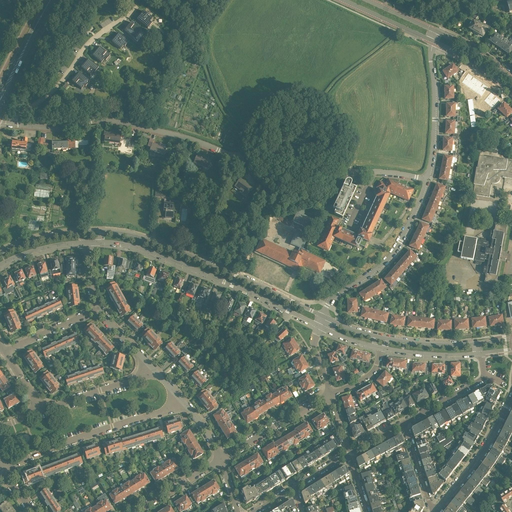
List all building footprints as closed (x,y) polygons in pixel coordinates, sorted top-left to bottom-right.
[(144,12),(137,20),(148,29),(152,24),(150,22),(153,19),(144,12)] [(476,34),(482,23),(475,20),(474,22),(474,21),(469,29),(473,31),(473,32),(476,34)] [(131,23),(124,31),(133,39),(136,35),(137,36),(141,31),(131,23)] [(482,23),(476,34),(478,36),(480,35),(483,37),(488,30),(489,30),(490,27),(486,25),(485,25),(482,23)] [(115,39),(112,42),(121,50),(123,46),(124,47),(129,42),(117,33),(113,39),(114,38),(115,39)] [(494,45),(500,37),(495,33),(489,41),(490,41),(490,42),(491,43),(492,43),(494,45)] [(505,40),(500,37),(494,45),(496,46),(497,47),(498,48),(499,48),(505,40)] [(502,50),(504,51),(510,44),(505,40),(499,48),(500,49),(501,50),(502,50)] [(95,53),(92,56),(101,63),(104,60),(106,61),(110,56),(98,47),(94,52),(94,53),(94,52),(95,53)] [(84,65),(81,68),(90,76),(93,72),(94,73),(98,68),(87,59),(82,64),(82,65),(83,64),(84,65)] [(454,65),(449,69),(453,75),(458,72),(454,65)] [(448,79),(453,75),(449,69),(444,72),(448,79)] [(75,78),(72,82),(81,90),(84,86),(85,87),(90,82),(78,72),(73,78),(74,78),(75,78)] [(469,73),(462,82),(467,85),(472,78),(471,78),(473,76),(469,73)] [(472,78),(467,85),(472,89),(478,80),(475,77),(473,79),(472,78)] [(478,80),(472,89),(476,92),(482,85),(481,85),(482,83),(478,80)] [(482,85),(476,92),(481,96),(488,87),(484,84),(483,86),(482,85)] [(491,92),(484,101),(488,105),(494,98),(493,97),(495,96),(491,92)] [(494,98),(488,105),(493,109),(500,100),(496,97),(495,99),(494,98)] [(504,104),(500,108),(498,106),(495,110),(497,111),(498,110),(503,114),(508,108),(504,104)] [(511,111),(508,108),(503,114),(507,118),(511,112),(511,111)] [(453,137),(456,137),(458,137),(458,135),(456,135),(454,134),(455,128),(447,128),(446,134),(453,134),(453,137)] [(104,142),(105,142),(105,143),(115,145),(115,146),(118,146),(119,144),(120,138),(123,139),(124,136),(115,135),(115,133),(110,133),(110,134),(104,133),(103,140),(105,140),(104,142)] [(7,141),(7,145),(12,146),(12,151),(23,152),(26,152),(26,150),(26,144),(27,144),(27,142),(27,139),(23,139),(22,143),(12,142),(13,140),(9,140),(9,141),(7,141)] [(66,143),(52,143),(52,145),(43,143),(43,140),(39,139),(38,145),(40,146),(39,150),(44,151),(45,146),(52,147),(52,150),(62,150),(62,151),(66,151),(67,149),(68,149),(68,143),(66,143)] [(68,143),(68,149),(75,149),(75,140),(66,140),(66,143),(68,143)] [(152,144),(153,141),(149,140),(148,147),(151,148),(150,152),(164,156),(166,148),(152,144)] [(202,156),(198,154),(194,153),(189,151),(189,152),(188,152),(188,153),(188,154),(188,155),(188,156),(189,156),(187,157),(187,158),(187,159),(188,159),(188,160),(189,161),(190,161),(190,162),(191,162),(194,163),(194,164),(202,167),(204,169),(205,169),(206,170),(207,170),(209,169),(210,168),(210,167),(209,166),(210,166),(212,163),(210,162),(211,161),(201,157),(202,156)] [(500,181),(500,180),(500,179),(501,176),(503,177),(511,178),(511,162),(508,161),(492,158),(491,159),(480,157),(477,169),(477,168),(474,185),(475,185),(473,195),(489,198),(492,185),(491,185),(491,183),(494,184),(495,184),(496,184),(497,184),(497,183),(498,183),(499,182),(500,181)] [(450,182),(451,176),(449,175),(441,174),(440,180),(447,181),(446,183),(450,184),(450,182)] [(245,182),(240,179),(234,187),(242,192),(241,194),(245,198),(252,188),(251,189),(243,183),(245,182)] [(351,186),(351,185),(351,184),(351,183),(350,182),(350,181),(349,181),(349,180),(348,180),(347,180),(346,180),(345,181),(344,181),(344,182),(343,182),(331,210),(333,211),(332,214),(333,214),(339,217),(342,211),(345,212),(353,195),(350,194),(353,187),(351,186)] [(359,245),(363,247),(365,248),(367,242),(368,243),(371,236),(370,236),(389,196),(388,196),(389,193),(408,201),(412,191),(391,181),(390,184),(387,182),(386,185),(380,182),(377,188),(380,189),(376,197),(363,226),(359,234),(356,232),(354,235),(341,229),(338,228),(342,219),(332,215),(318,247),(328,251),(334,237),(356,248),(356,247),(357,248),(358,247),(359,247),(359,246),(359,245)] [(256,183),(253,187),(258,191),(261,186),(256,183)] [(445,188),(437,185),(437,187),(436,187),(435,191),(443,194),(445,188)] [(49,200),(50,191),(35,189),(34,197),(49,200)] [(156,190),(155,197),(165,198),(166,191),(156,190)] [(440,200),(443,194),(435,191),(434,191),(435,191),(433,197),(440,200)] [(430,203),(438,206),(440,200),(433,197),(430,203)] [(165,212),(165,218),(173,219),(174,212),(173,212),(174,204),(164,203),(163,211),(165,212)] [(436,212),(438,206),(430,203),(428,208),(436,212)] [(262,240),(261,242),(257,252),(296,270),(297,268),(301,270),(303,266),(319,273),(324,262),(307,254),(308,251),(303,249),(311,229),(314,222),(314,221),(303,215),(305,211),(299,208),(293,222),(307,229),(297,254),(293,252),(292,254),(262,240)] [(425,214),(433,217),(436,212),(428,208),(426,214),(425,214)] [(433,217),(425,214),(424,218),(423,220),(431,223),(433,217)] [(419,229),(418,229),(426,233),(429,227),(421,224),(420,226),(419,226),(418,228),(419,229)] [(465,238),(465,241),(464,243),(460,242),(460,244),(458,253),(462,254),(461,259),(473,261),(474,261),(475,261),(476,261),(475,264),(483,266),(483,263),(484,263),(485,260),(489,261),(488,262),(488,266),(487,266),(487,268),(484,268),(483,274),(486,274),(484,282),(496,285),(497,277),(496,277),(499,263),(501,256),(502,248),(504,234),(506,234),(507,227),(495,225),(494,233),(491,232),(490,238),(493,239),(492,241),(493,241),(492,245),(491,246),(488,246),(488,243),(479,241),(477,241),(477,240),(465,238)] [(424,237),(426,233),(418,229),(416,235),(423,239),(426,240),(427,238),(424,237)] [(421,245),(423,239),(416,235),(413,241),(421,245)] [(418,250),(421,245),(413,241),(412,241),(411,243),(411,244),(410,246),(418,250)] [(418,259),(410,251),(409,253),(408,253),(406,256),(412,262),(414,263),(418,259)] [(412,262),(406,256),(402,261),(408,267),(412,262)] [(104,266),(108,267),(106,277),(106,280),(110,280),(113,280),(114,274),(115,266),(112,266),(113,258),(110,258),(110,257),(108,257),(107,257),(105,257),(104,266)] [(61,265),(61,266),(62,270),(64,270),(65,268),(75,268),(75,259),(67,259),(65,259),(65,261),(67,261),(67,265),(61,265)] [(125,269),(128,269),(130,262),(126,262),(126,261),(119,259),(118,268),(115,268),(114,274),(116,275),(117,272),(119,273),(119,271),(120,271),(121,268),(125,269)] [(49,267),(50,275),(50,276),(51,276),(60,274),(62,273),(62,270),(61,266),(59,267),(58,261),(54,262),(53,261),(51,261),(51,262),(50,262),(51,266),(49,267)] [(408,267),(402,261),(398,266),(404,271),(408,267)] [(136,263),(132,273),(132,270),(129,269),(128,271),(125,281),(131,283),(133,275),(134,273),(139,275),(141,270),(142,269),(143,268),(142,267),(143,265),(136,263)] [(37,266),(40,275),(41,277),(44,276),(44,274),(47,273),(45,264),(41,265),(41,264),(38,265),(38,266),(37,266)] [(404,271),(398,266),(394,270),(400,276),(404,271)] [(36,276),(32,267),(29,269),(28,268),(26,269),(26,270),(25,270),(28,279),(32,277),(33,278),(34,278),(34,280),(37,279),(36,276)] [(65,268),(64,270),(67,270),(66,277),(67,278),(71,278),(71,277),(75,277),(75,268),(65,268)] [(152,269),(149,268),(146,277),(144,276),(142,280),(153,284),(156,276),(154,275),(156,270),(155,270),(155,269),(153,269),(152,269)] [(400,276),(394,270),(390,275),(396,280),(400,276)] [(18,273),(15,274),(18,282),(16,283),(17,287),(19,290),(22,289),(20,286),(24,285),(22,281),(25,280),(21,271),(20,272),(20,271),(18,272),(18,273)] [(156,286),(153,285),(148,298),(153,300),(158,286),(164,288),(169,275),(168,275),(168,274),(166,273),(165,274),(161,272),(156,286)] [(387,278),(385,280),(391,285),(392,285),(396,280),(390,275),(389,275),(387,278)] [(6,294),(13,290),(12,288),(15,287),(13,284),(9,277),(6,279),(6,278),(4,279),(4,280),(3,281),(6,287),(3,289),(5,294),(6,294)] [(173,287),(174,287),(177,288),(176,289),(180,290),(180,289),(180,290),(184,281),(183,281),(183,280),(181,279),(180,280),(177,278),(173,287)] [(381,292),(386,288),(381,281),(379,282),(378,282),(376,283),(376,284),(381,292)] [(118,290),(119,291),(122,289),(120,286),(117,288),(114,283),(105,288),(109,295),(118,290)] [(190,284),(190,286),(187,284),(185,289),(188,290),(186,294),(193,297),(197,287),(194,285),(194,284),(191,283),(191,284),(190,284)] [(375,295),(381,292),(376,284),(371,288),(375,295)] [(68,297),(78,296),(77,286),(67,287),(68,297)] [(19,290),(17,287),(15,288),(20,299),(21,302),(24,301),(22,297),(20,293),(19,290)] [(201,288),(196,302),(200,304),(202,300),(203,301),(204,299),(205,297),(207,298),(209,294),(207,293),(208,291),(206,290),(206,289),(204,289),(203,289),(201,288)] [(370,298),(375,295),(371,288),(365,291),(370,298)] [(122,297),(119,291),(118,290),(109,295),(113,302),(122,297)] [(363,293),(360,295),(365,302),(370,298),(365,291),(364,291),(363,292),(363,293)] [(214,293),(211,301),(217,304),(221,296),(220,296),(219,295),(218,295),(214,293)] [(79,306),(78,296),(68,297),(69,307),(79,306)] [(113,302),(117,309),(126,304),(122,297),(113,302)] [(55,301),(52,302),(56,310),(62,307),(58,298),(55,300),(55,301)] [(222,305),(224,306),(223,308),(229,311),(233,302),(231,301),(230,300),(229,299),(228,299),(227,299),(226,302),(224,301),(222,305)] [(52,311),(56,310),(52,302),(47,305),(51,313),(53,312),(52,311)] [(130,312),(126,304),(117,309),(121,317),(130,312)] [(236,310),(234,312),(241,316),(245,307),(244,306),(243,305),(242,305),(238,304),(238,305),(236,304),(234,309),(236,310)] [(41,307),(44,315),(48,313),(48,314),(51,313),(47,305),(41,307)] [(41,316),(44,315),(41,307),(35,310),(39,318),(42,317),(41,316)] [(251,320),(256,312),(254,311),(254,310),(253,310),(252,310),(249,308),(245,317),(243,320),(250,324),(252,320),(251,320)] [(367,318),(368,318),(370,310),(364,308),(362,317),(364,318),(365,318),(367,319),(367,318)] [(37,319),(39,318),(35,310),(30,312),(33,320),(36,318),(37,319)] [(368,318),(374,320),(376,311),(370,310),(368,318)] [(8,324),(17,320),(13,311),(4,315),(8,324)] [(376,311),(374,320),(380,321),(382,313),(376,311)] [(33,320),(30,312),(27,313),(26,312),(23,314),(27,322),(33,320)] [(388,314),(382,313),(380,321),(381,321),(381,322),(383,323),(383,322),(386,323),(388,315),(388,314)] [(261,326),(266,317),(263,315),(262,315),(261,314),(260,314),(259,314),(255,321),(254,323),(255,324),(257,325),(258,325),(261,326)] [(132,327),(137,321),(135,319),(136,318),(134,316),(127,322),(132,327)] [(502,316),(495,317),(497,326),(500,326),(501,325),(503,325),(502,316)] [(270,319),(265,327),(270,331),(276,323),(270,319)] [(21,329),(17,320),(8,324),(12,333),(21,329)] [(140,324),(137,321),(132,327),(136,331),(143,325),(141,323),(140,324)] [(98,331),(97,330),(91,324),(84,331),(86,333),(85,334),(86,335),(87,334),(90,337),(91,338),(98,331)] [(148,343),(155,336),(148,329),(141,336),(148,343)] [(283,329),(276,336),(280,341),(288,334),(283,329)] [(102,336),(98,331),(91,338),(95,342),(94,343),(95,344),(95,343),(97,346),(104,339),(102,336)] [(76,334),(70,337),(74,344),(79,342),(76,334)] [(162,343),(155,336),(148,343),(154,350),(162,343)] [(68,347),(74,344),(70,337),(67,338),(67,337),(64,339),(68,347)] [(99,347),(102,349),(109,343),(104,338),(104,339),(97,346),(99,347)] [(59,342),(62,350),(68,347),(64,339),(62,340),(59,342)] [(284,352),(296,345),(292,339),(283,345),(285,348),(284,349),(285,350),(281,352),(282,354),(284,352)] [(57,352),(62,350),(59,342),(56,343),(55,343),(53,344),(57,352)] [(112,346),(109,343),(102,349),(105,352),(104,353),(106,355),(114,347),(113,346),(112,346)] [(169,354),(175,348),(173,346),(174,345),(172,343),(165,349),(169,354)] [(51,346),(48,347),(51,355),(57,352),(53,344),(50,345),(51,346)] [(299,351),(296,345),(284,352),(285,354),(286,353),(287,354),(288,353),(290,356),(299,351)] [(348,356),(345,355),(347,348),(341,346),(341,345),(339,345),(338,348),(337,352),(344,355),(343,357),(341,358),(346,362),(348,356)] [(45,357),(51,355),(48,347),(42,350),(45,357)] [(177,351),(175,348),(169,354),(173,358),(180,352),(178,350),(177,351)] [(356,360),(359,352),(358,351),(357,351),(356,350),(355,351),(352,350),(350,359),(356,360)] [(23,357),(29,365),(37,359),(32,351),(23,357)] [(359,352),(356,360),(363,362),(365,353),(362,352),(361,352),(360,351),(359,352)] [(338,361),(335,353),(328,356),(331,364),(338,361)] [(366,363),(366,364),(365,367),(369,368),(371,364),(369,363),(371,355),(368,354),(368,353),(366,353),(365,353),(363,362),(366,363)] [(113,362),(121,364),(122,360),(124,360),(125,358),(123,357),(122,356),(117,354),(115,355),(114,355),(113,358),(114,358),(113,362)] [(294,366),(293,367),(294,369),(305,362),(301,356),(293,361),(295,365),(293,366),(294,366)] [(182,368),(188,363),(186,360),(187,359),(185,357),(178,363),(182,368)] [(37,359),(29,365),(35,373),(43,367),(37,359)] [(120,368),(121,364),(113,362),(112,365),(111,365),(111,368),(113,368),(113,370),(119,371),(120,370),(122,371),(122,368),(120,368)] [(308,368),(305,362),(294,369),(295,370),(296,370),(298,369),(300,373),(308,368)] [(190,365),(188,363),(182,368),(187,372),(193,366),(191,364),(190,365)] [(334,366),(335,369),(333,369),(335,376),(344,373),(346,373),(344,366),(347,365),(346,363),(334,366)] [(419,364),(418,373),(425,373),(425,375),(428,375),(428,368),(425,368),(426,364),(422,364),(422,363),(420,363),(420,364),(419,364)] [(428,368),(428,375),(431,376),(431,374),(438,374),(438,365),(437,365),(437,364),(436,364),(435,365),(432,365),(432,368),(428,368)] [(103,373),(102,370),(101,368),(100,365),(97,366),(98,367),(95,368),(97,375),(103,373)] [(95,368),(89,370),(92,378),(94,378),(94,377),(97,375),(95,368)] [(89,370),(83,372),(85,379),(89,378),(89,379),(92,378),(89,370)] [(461,377),(460,370),(451,371),(452,376),(450,376),(450,377),(451,378),(451,377),(453,377),(453,379),(454,380),(455,379),(455,377),(461,377)] [(195,382),(201,377),(199,374),(200,373),(198,371),(191,377),(195,382)] [(382,376),(381,377),(388,383),(393,378),(385,371),(383,374),(382,375),(382,376)] [(40,379),(46,386),(54,380),(48,372),(40,379)] [(82,380),(85,379),(83,372),(77,373),(80,382),(82,381),(82,380)] [(77,383),(80,382),(77,373),(71,375),(74,383),(77,382),(77,383)] [(233,381),(226,373),(223,375),(230,383),(233,381)] [(344,373),(335,376),(337,382),(346,379),(344,373)] [(74,383),(71,375),(68,376),(68,375),(65,376),(66,379),(68,385),(74,383)] [(301,387),(311,381),(307,375),(299,380),(301,384),(299,385),(301,387)] [(204,379),(201,377),(195,382),(200,387),(206,381),(204,378),(204,379)] [(384,388),(388,383),(381,377),(380,378),(379,379),(377,382),(384,388)] [(452,379),(453,379),(453,377),(451,377),(451,378),(450,377),(450,378),(449,377),(442,381),(445,388),(446,387),(447,388),(448,387),(448,386),(453,384),(451,380),(452,379)] [(60,388),(54,380),(46,386),(52,394),(60,388)] [(314,387),(311,381),(301,387),(302,388),(302,389),(304,388),(306,392),(314,387)] [(7,382),(0,386),(0,389),(2,392),(5,391),(7,393),(12,390),(10,387),(10,386),(9,384),(7,382)] [(368,387),(367,387),(372,395),(377,392),(373,384),(370,386),(369,385),(368,386),(368,387)] [(433,384),(428,387),(432,395),(438,392),(433,384)] [(285,387),(280,390),(286,401),(292,397),(285,387)] [(366,398),(372,395),(367,387),(364,389),(363,389),(362,390),(366,398)] [(485,397),(487,398),(492,388),(490,387),(489,387),(482,390),(480,392),(484,397),(485,397)] [(421,391),(419,392),(423,400),(429,397),(424,388),(420,390),(421,391)] [(497,390),(492,388),(487,398),(490,400),(491,397),(492,398),(497,390)] [(14,394),(12,390),(7,393),(9,397),(14,406),(15,406),(16,405),(19,403),(14,394)] [(203,405),(211,398),(205,390),(197,397),(203,405)] [(278,393),(275,395),(280,403),(280,404),(286,401),(280,390),(277,392),(278,393)] [(360,401),(366,398),(362,390),(361,391),(360,391),(359,391),(359,392),(356,394),(360,401)] [(497,390),(492,398),(491,400),(490,403),(495,406),(500,394),(500,392),(497,390)] [(417,403),(423,400),(419,392),(416,394),(416,392),(413,394),(417,403)] [(474,395),(479,405),(481,403),(481,402),(484,400),(479,392),(474,395)] [(280,403),(275,395),(271,396),(270,395),(268,396),(274,406),(280,403)] [(477,406),(479,405),(474,395),(469,398),(473,406),(476,404),(477,406)] [(264,401),(269,410),(274,406),(268,396),(266,398),(267,399),(264,401)] [(342,399),(344,405),(353,402),(357,401),(356,399),(355,397),(351,398),(351,396),(342,399)] [(410,397),(410,398),(409,396),(404,398),(405,400),(409,408),(410,407),(410,408),(412,407),(412,406),(414,405),(410,397)] [(13,407),(14,406),(9,397),(6,398),(6,399),(4,400),(8,409),(11,408),(12,408),(13,407)] [(211,398),(203,405),(210,412),(218,406),(211,398)] [(395,416),(388,404),(385,398),(381,400),(384,405),(382,406),(384,408),(382,410),(388,421),(395,416)] [(468,398),(463,401),(468,412),(471,411),(474,409),(468,398)] [(400,402),(397,404),(402,412),(403,412),(404,411),(404,410),(407,409),(402,399),(399,401),(400,402)] [(257,403),(263,413),(269,410),(264,401),(260,403),(259,402),(257,403)] [(466,413),(468,412),(463,401),(457,404),(463,415),(466,413)] [(355,409),(353,402),(344,405),(346,411),(354,409),(355,409)] [(263,413),(257,403),(255,405),(256,406),(252,408),(257,416),(258,416),(263,413)] [(386,421),(380,411),(376,403),(364,410),(368,418),(369,419),(374,428),(386,421)] [(483,406),(482,408),(491,413),(494,407),(486,403),(484,406),(483,406)] [(401,413),(402,412),(397,404),(394,406),(393,404),(390,406),(396,415),(399,414),(401,413)] [(456,405),(451,408),(457,418),(459,417),(460,417),(462,415),(456,405)] [(246,410),(253,421),(258,417),(258,416),(257,416),(252,408),(252,407),(246,410)] [(451,408),(446,411),(452,421),(455,420),(454,419),(457,418),(451,408)] [(491,413),(482,408),(481,410),(482,411),(480,414),(489,418),(491,413)] [(346,411),(348,418),(356,415),(356,414),(355,415),(354,409),(346,411)] [(213,416),(217,422),(227,416),(223,410),(222,411),(213,416)] [(247,424),(253,421),(246,410),(241,413),(242,415),(241,415),(247,424)] [(445,411),(440,414),(445,424),(448,423),(448,424),(451,422),(445,411)] [(480,414),(480,413),(479,416),(478,415),(477,418),(486,423),(489,418),(480,414)] [(443,426),(445,424),(440,414),(434,417),(440,428),(443,426)] [(318,418),(324,428),(326,426),(325,425),(328,423),(323,415),(318,418)] [(359,420),(356,415),(348,418),(355,438),(356,438),(365,433),(361,426),(362,426),(362,425),(359,420)] [(228,419),(227,416),(217,422),(220,428),(229,423),(227,419),(228,419)] [(324,428),(318,418),(312,421),(317,430),(320,428),(321,429),(324,428)] [(373,429),(374,428),(369,419),(366,421),(364,418),(359,420),(362,425),(364,424),(367,429),(367,430),(368,432),(368,431),(369,432),(374,429),(373,429)] [(433,418),(428,421),(434,432),(437,431),(435,427),(437,426),(433,418)] [(483,428),(486,423),(477,418),(475,420),(476,421),(475,423),(483,428)] [(175,421),(172,422),(174,431),(178,430),(178,431),(181,431),(180,429),(181,428),(180,422),(179,421),(178,420),(176,420),(175,421)] [(431,434),(434,432),(428,421),(423,424),(427,432),(430,430),(431,434)] [(171,432),(174,431),(172,422),(168,423),(167,423),(165,423),(166,425),(165,426),(166,432),(168,432),(168,434),(171,434),(171,432)] [(230,422),(229,423),(220,428),(224,433),(233,428),(230,422)] [(481,433),(483,428),(475,423),(474,424),(472,423),(470,426),(481,433)] [(301,427),(307,437),(313,434),(306,424),(301,427)] [(425,433),(427,432),(423,424),(417,427),(424,438),(427,436),(425,433)] [(307,437),(301,427),(295,430),(296,431),(301,440),(304,438),(305,439),(307,437)] [(425,441),(424,438),(417,427),(414,429),(413,429),(413,431),(415,438),(417,443),(423,441),(425,441)] [(478,438),(481,434),(470,427),(468,430),(471,432),(470,434),(478,438)] [(511,430),(505,427),(503,432),(511,436),(511,430)] [(157,429),(153,430),(156,439),(160,438),(160,439),(163,439),(159,428),(158,429),(157,429)] [(233,428),(224,433),(227,439),(236,434),(234,431),(235,430),(233,428)] [(153,430),(147,432),(150,442),(152,442),(152,440),(156,439),(153,430)] [(181,440),(183,442),(192,437),(189,431),(180,436),(182,440),(181,440)] [(290,435),(296,445),(298,443),(298,442),(301,440),(296,431),(290,435)] [(145,433),(141,434),(143,443),(147,442),(148,443),(149,443),(150,442),(147,432),(145,433)] [(441,443),(445,440),(442,433),(442,434),(441,432),(438,434),(438,435),(439,435),(439,437),(437,438),(440,443),(439,443),(441,443)] [(475,443),(478,438),(470,434),(469,433),(468,435),(466,433),(465,432),(463,435),(464,436),(475,443)] [(511,440),(511,436),(503,432),(500,438),(508,442),(510,439),(511,439),(511,440)] [(138,435),(134,436),(138,446),(140,446),(139,444),(140,444),(143,443),(141,434),(138,435)] [(294,446),(296,445),(290,435),(285,438),(290,446),(293,444),(294,446)] [(130,438),(128,438),(131,447),(133,446),(135,446),(135,447),(138,446),(134,436),(130,438)] [(402,437),(401,436),(393,441),(399,452),(401,455),(407,453),(406,448),(405,444),(402,437)] [(475,444),(475,443),(464,436),(463,439),(465,440),(464,442),(472,447),(475,444)] [(185,444),(187,448),(196,442),(192,437),(183,442),(184,445),(185,444)] [(331,443),(336,450),(339,448),(340,446),(337,437),(334,439),(333,437),(329,439),(331,443)] [(448,437),(447,438),(445,440),(441,443),(443,448),(453,441),(448,437)] [(128,438),(122,440),(122,441),(125,450),(127,449),(127,448),(131,447),(128,438)] [(290,446),(285,438),(279,441),(285,451),(287,450),(286,448),(290,446)] [(508,443),(508,442),(500,438),(499,439),(496,444),(510,452),(511,449),(508,447),(507,447),(506,447),(508,443)] [(116,442),(113,443),(115,452),(118,451),(121,450),(121,451),(122,451),(125,450),(122,441),(119,441),(116,442)] [(279,441),(274,445),(279,453),(282,451),(283,453),(285,451),(279,441)] [(327,441),(325,442),(331,453),(334,451),(336,450),(331,443),(328,444),(327,441)] [(396,453),(399,452),(393,441),(388,443),(392,451),(394,450),(396,453)] [(419,450),(431,446),(430,443),(429,444),(428,441),(417,444),(419,450)] [(199,448),(196,442),(187,448),(189,451),(188,452),(190,454),(199,448)] [(328,454),(331,453),(325,442),(323,444),(324,446),(321,447),(326,455),(328,454)] [(469,452),(472,447),(464,442),(462,444),(460,442),(458,445),(460,446),(469,452)] [(106,445),(103,446),(106,455),(109,454),(109,455),(110,454),(110,453),(112,453),(115,452),(113,443),(109,444),(106,445)] [(390,453),(392,451),(388,443),(382,446),(389,457),(391,456),(390,453)] [(275,455),(279,453),(274,445),(273,444),(267,447),(274,457),(276,456),(275,455)] [(509,455),(510,452),(496,444),(494,449),(502,454),(503,451),(504,452),(504,453),(509,455)] [(94,446),(90,447),(93,456),(97,455),(97,456),(100,456),(99,453),(100,453),(98,447),(97,446),(96,445),(94,445),(94,446)] [(386,459),(389,457),(382,446),(377,449),(381,457),(384,456),(386,459)] [(421,456),(429,453),(431,453),(431,452),(431,450),(432,449),(431,446),(419,450),(421,456)] [(465,457),(469,452),(460,446),(459,448),(460,449),(459,452),(465,457)] [(93,456),(90,447),(86,449),(86,448),(84,449),(84,451),(83,452),(85,458),(86,458),(87,460),(90,459),(89,458),(93,456)] [(274,457),(267,447),(262,451),(268,461),(274,457)] [(325,457),(326,455),(321,447),(319,449),(317,447),(316,448),(322,458),(325,457)] [(199,448),(190,454),(191,456),(192,456),(194,459),(203,454),(199,448)] [(316,448),(314,449),(314,450),(312,451),(311,452),(312,453),(317,461),(319,460),(322,458),(316,448)] [(379,458),(381,457),(377,449),(372,452),(378,462),(381,461),(379,458)] [(490,455),(503,463),(505,460),(501,458),(500,458),(501,455),(502,454),(494,449),(493,450),(490,455)] [(306,454),(307,455),(312,464),(317,461),(312,453),(309,455),(308,452),(306,454)] [(375,464),(378,462),(372,452),(367,455),(371,462),(374,461),(375,464)] [(455,453),(452,456),(460,463),(465,457),(459,452),(457,454),(455,453)] [(430,457),(429,453),(421,456),(423,462),(431,459),(434,458),(433,456),(430,457)] [(72,457),(75,465),(79,464),(80,465),(82,464),(78,454),(76,454),(76,455),(72,457)] [(409,461),(408,454),(397,458),(399,464),(399,463),(399,464),(409,461)] [(257,455),(251,458),(257,468),(260,467),(260,466),(263,465),(262,463),(257,455)] [(307,467),(312,464),(307,455),(302,458),(307,467)] [(369,463),(371,462),(367,455),(362,458),(368,468),(371,466),(369,463)] [(502,466),(503,463),(490,455),(487,460),(494,465),(497,462),(498,462),(497,463),(502,466)] [(457,467),(460,463),(452,456),(451,458),(453,459),(450,462),(457,467)] [(72,457),(66,459),(70,469),(72,468),(72,467),(75,465),(72,457)] [(255,469),(255,470),(257,468),(251,458),(246,462),(252,471),(255,469)] [(297,461),(302,470),(307,467),(302,458),(297,462),(297,461)] [(368,468),(362,458),(358,460),(358,461),(360,470),(362,474),(368,473),(366,469),(368,468)] [(66,459),(60,461),(63,470),(67,469),(67,470),(70,469),(66,459)] [(423,462),(424,467),(436,464),(435,461),(432,462),(431,459),(423,462)] [(167,462),(173,472),(179,469),(173,460),(170,462),(169,461),(167,462)] [(492,469),(494,465),(487,460),(485,462),(483,465),(496,474),(498,472),(494,469),(493,469),(492,469)] [(60,461),(54,464),(57,474),(60,473),(59,471),(63,470),(60,461)] [(297,474),(302,470),(297,461),(291,465),(297,474)] [(411,466),(409,461),(399,464),(400,465),(400,464),(401,466),(399,467),(397,468),(398,470),(411,466)] [(173,472),(167,462),(165,464),(165,465),(162,467),(167,476),(173,472)] [(249,473),(252,471),(246,462),(240,465),(246,475),(248,474),(249,474),(249,473)] [(453,472),(457,467),(450,462),(448,465),(447,463),(445,465),(453,472)] [(284,466),(291,477),(296,474),(290,463),(284,466)] [(54,464),(48,466),(51,475),(55,473),(55,475),(57,474),(54,464)] [(453,472),(445,465),(443,464),(439,468),(450,477),(453,472)] [(240,465),(235,469),(237,472),(234,473),(237,477),(239,475),(240,477),(241,478),(244,476),(246,475),(240,465)] [(427,474),(436,471),(435,469),(436,469),(435,465),(425,468),(427,474)] [(494,477),(496,474),(483,465),(481,468),(480,470),(487,476),(489,473),(490,473),(490,474),(494,477)] [(42,469),(40,469),(44,478),(47,477),(47,476),(51,475),(48,466),(42,468),(42,469)] [(161,479),(167,476),(162,467),(161,466),(156,469),(161,479)] [(286,481),(291,477),(284,466),(279,470),(286,481)] [(413,471),(411,466),(398,470),(399,472),(403,471),(403,473),(402,474),(403,475),(405,474),(413,471)] [(346,467),(340,470),(345,477),(347,480),(349,479),(347,476),(349,475),(347,468),(346,467)] [(446,481),(450,477),(439,468),(439,469),(440,475),(439,476),(446,481)] [(39,469),(33,471),(36,481),(41,479),(42,480),(42,479),(44,478),(40,469),(39,470),(39,469)] [(161,479),(156,469),(153,471),(154,472),(150,474),(156,483),(161,479)] [(343,478),(345,477),(340,470),(336,473),(342,483),(345,481),(343,478)] [(488,476),(487,476),(480,470),(476,474),(488,484),(490,482),(487,479),(488,476)] [(26,474),(24,475),(23,475),(26,484),(29,483),(30,484),(31,484),(31,483),(36,481),(33,471),(26,474)] [(279,471),(274,474),(274,475),(280,484),(285,481),(279,472),(279,471)] [(405,474),(406,478),(403,479),(401,479),(402,482),(415,478),(413,471),(405,474)] [(427,474),(428,480),(437,477),(438,477),(438,475),(438,476),(436,471),(427,474)] [(340,485),(342,483),(336,473),(331,476),(336,483),(338,482),(340,485)] [(373,476),(372,473),(362,476),(364,482),(375,478),(378,477),(377,475),(375,476),(374,475),(373,476)] [(280,484),(274,475),(274,474),(269,478),(275,487),(280,484)] [(476,474),(472,479),(479,485),(482,482),(482,483),(482,484),(486,487),(488,484),(476,474)] [(137,477),(143,487),(149,483),(144,475),(140,477),(140,476),(137,477)] [(336,483),(331,476),(326,479),(332,489),(335,487),(335,488),(338,486),(336,483)] [(143,487),(137,477),(135,479),(136,480),(132,482),(138,490),(143,487)] [(439,483),(437,477),(428,480),(430,486),(439,483)] [(275,487),(269,478),(264,481),(264,482),(270,491),(275,487)] [(376,484),(375,482),(376,481),(375,478),(364,482),(366,487),(376,484)] [(417,484),(415,478),(402,482),(403,485),(405,484),(407,484),(407,486),(406,486),(407,487),(408,487),(417,484)] [(330,490),(332,489),(326,479),(321,482),(328,492),(330,490)] [(477,488),(479,485),(472,479),(468,484),(481,494),(483,491),(479,488),(478,488),(478,489),(477,488)] [(208,485),(214,494),(217,493),(216,491),(219,489),(214,481),(208,485)] [(270,491),(264,482),(264,481),(258,484),(264,494),(270,491)] [(128,483),(126,484),(132,494),(138,490),(132,482),(129,484),(128,483)] [(325,494),(328,492),(321,482),(317,485),(321,492),(323,491),(325,494)] [(439,483),(430,486),(433,495),(435,495),(443,485),(442,482),(439,483)] [(126,497),(132,494),(126,484),(124,486),(124,487),(121,489),(126,497)] [(253,488),(254,488),(259,497),(264,494),(258,484),(253,488)] [(377,487),(376,484),(366,487),(368,494),(379,491),(378,488),(377,489),(376,487),(377,487)] [(419,490),(417,484),(408,487),(408,488),(409,488),(410,490),(405,491),(406,494),(419,490)] [(478,497),(481,494),(468,484),(464,489),(472,495),(474,492),(475,493),(474,493),(474,494),(478,497)] [(203,488),(208,496),(211,494),(212,495),(214,494),(208,485),(203,488)] [(319,494),(321,492),(317,485),(312,488),(316,495),(318,498),(321,497),(319,494)] [(254,488),(250,490),(248,491),(247,487),(246,487),(241,490),(245,504),(246,504),(252,500),(254,501),(259,497),(254,488)] [(355,492),(353,487),(345,489),(343,490),(343,491),(344,491),(344,493),(343,493),(343,496),(355,492)] [(120,488),(115,491),(121,501),(126,497),(121,489),(120,488)] [(197,491),(203,501),(205,500),(204,498),(208,496),(203,488),(197,491)] [(313,497),(316,495),(312,488),(307,491),(313,501),(315,500),(313,497)] [(40,493),(43,499),(50,495),(48,492),(49,491),(47,489),(40,493)] [(469,498),(472,495),(464,489),(460,494),(473,504),(475,501),(471,498),(470,498),(469,498)] [(421,496),(419,490),(406,494),(406,496),(410,495),(411,497),(410,498),(410,499),(409,499),(421,496)] [(115,504),(121,501),(115,491),(112,492),(113,493),(110,496),(115,504)] [(197,504),(203,501),(197,491),(191,495),(192,496),(190,498),(193,503),(195,501),(196,503),(197,503),(197,504)] [(315,503),(313,501),(307,491),(304,493),(303,495),(306,504),(310,501),(313,505),(315,503)] [(379,491),(368,494),(369,500),(379,496),(379,494),(378,494),(378,493),(380,492),(379,491)] [(504,492),(503,492),(508,500),(511,497),(508,491),(505,494),(504,492)] [(356,498),(355,492),(343,496),(344,498),(345,498),(346,501),(356,498)] [(504,503),(508,500),(503,492),(502,493),(503,495),(500,497),(504,503)] [(471,506),(473,504),(460,494),(456,499),(464,505),(466,502),(467,502),(467,503),(471,506)] [(44,502),(46,504),(54,499),(53,497),(52,497),(50,495),(43,499),(45,502),(44,502)] [(99,503),(104,511),(107,511),(111,510),(106,501),(108,500),(105,495),(97,500),(99,502),(99,503)] [(380,496),(379,496),(369,500),(371,505),(383,502),(382,499),(380,500),(379,498),(380,497),(380,496)] [(186,497),(180,500),(186,510),(188,509),(187,507),(191,505),(186,497)] [(346,504),(347,508),(358,504),(356,498),(346,501),(347,504),(346,504)] [(48,506),(50,509),(56,505),(55,502),(56,501),(54,499),(46,504),(47,506),(48,506)] [(456,499),(452,504),(461,511),(466,511),(467,511),(463,508),(462,508),(462,509),(461,508),(464,505),(456,499)] [(187,511),(186,510),(180,500),(174,504),(176,507),(178,510),(179,511),(182,511),(184,511),(187,511)] [(216,509),(218,511),(226,511),(224,504),(223,500),(217,503),(220,507),(216,509)] [(291,501),(282,506),(284,510),(286,508),(287,510),(294,508),(293,504),(292,501),(291,501)] [(424,508),(422,501),(414,503),(415,506),(417,507),(423,510),(424,508)] [(1,506),(0,507),(0,506),(0,511),(2,511),(7,511),(12,508),(10,505),(9,505),(9,504),(8,505),(6,502),(4,504),(4,503),(1,506)] [(384,504),(383,502),(371,505),(373,511),(384,508),(383,508),(384,508),(383,506),(382,507),(382,505),(384,504)] [(98,506),(94,508),(96,511),(104,511),(99,503),(97,505),(98,506)]
